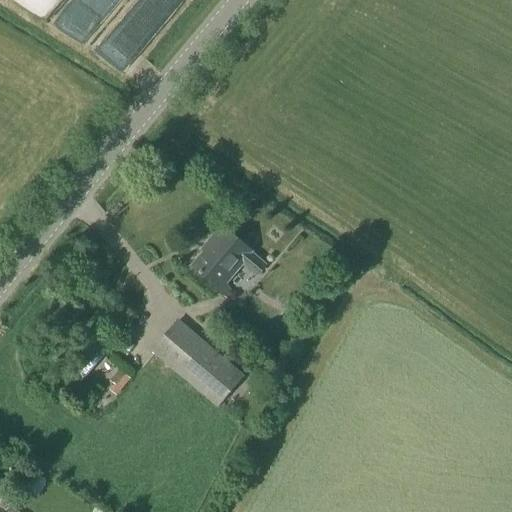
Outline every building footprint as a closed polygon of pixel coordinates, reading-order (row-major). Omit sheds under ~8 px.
[(31,0),(48,16),(63,0),(31,0)] [(102,13),(84,3),(70,27),(87,37),(102,13)] [(257,279),(267,265),(252,253),(222,227),(202,250),(205,252),(191,268),(219,292),(241,266),(257,279)] [(218,410),(244,378),(178,321),(151,352),(218,410)] [(95,402),(109,414),(140,377),(123,363),(110,379),(113,381),(95,402)]
